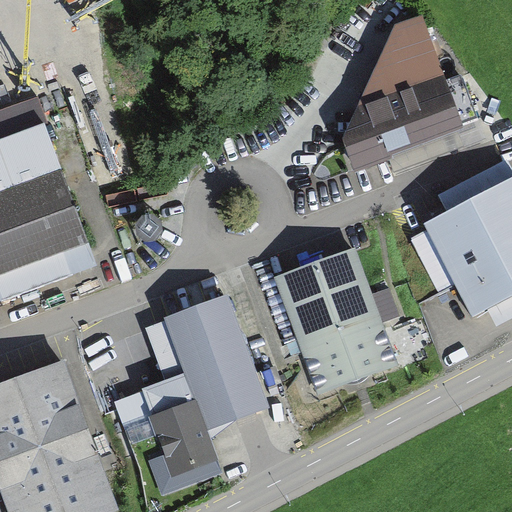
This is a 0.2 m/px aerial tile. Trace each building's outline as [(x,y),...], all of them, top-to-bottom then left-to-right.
[(466,129),(421,14),(392,24),(340,143),(351,173),(466,129)] [(40,121),(0,136),(0,298),(92,264),(40,121)] [(511,166),(508,158),(440,192),(448,207),(423,220),(432,236),(420,242),(441,283),(451,278),(471,317),(488,308),(495,322),(511,313),(511,166)] [(399,361),(357,244),(275,273),(317,390),(399,361)] [(272,407),(231,293),(164,317),(183,371),(139,386),(172,480),(221,463),(209,429),(272,407)] [(112,511),(118,510),(66,359),(0,382),(0,494),(6,511),(112,511)]
